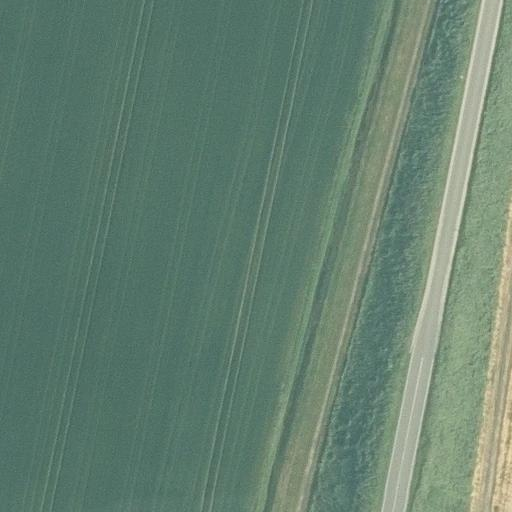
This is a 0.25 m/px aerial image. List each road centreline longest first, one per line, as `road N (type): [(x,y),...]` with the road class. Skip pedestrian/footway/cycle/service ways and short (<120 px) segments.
road 1 (track): [(432,0),(300,511)]
road 2 (unclassified): [(390,511),(490,0)]
road 3 (track): [(481,511),(511,292)]
